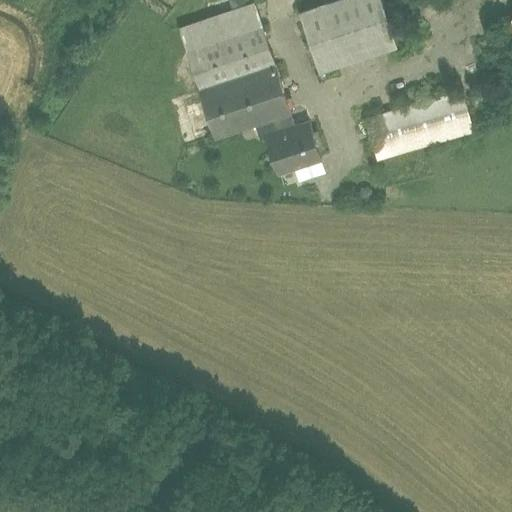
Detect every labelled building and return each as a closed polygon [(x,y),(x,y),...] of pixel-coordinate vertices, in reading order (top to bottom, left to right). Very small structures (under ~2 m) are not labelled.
[(296,101),(260,0),(225,0),(184,14),(223,126),(257,115),(296,101)] [(386,0),(301,0),(320,58),(398,33),(386,0)] [(467,76),(371,104),(382,145),(479,117),(467,76)] [(296,101),(257,115),(261,128),(269,125),(268,121),(299,110),(296,101)] [(299,110),(268,121),(269,125),(280,155),(324,140),(312,106),(299,110)]
